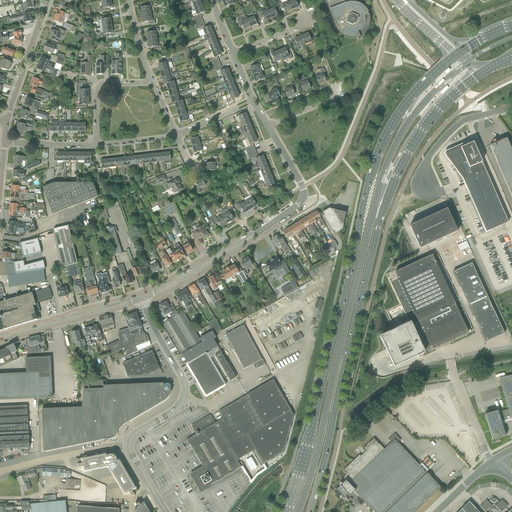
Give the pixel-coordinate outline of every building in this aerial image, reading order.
[(111,7),(109,0),(108,0),(101,1),(102,8),(99,9),(100,12),(106,11),(106,8),(111,7)] [(296,4),(299,2),(297,0),(291,0),(288,1),(291,10),(297,7),(298,7),(296,4)] [(324,0),(335,26),(336,26),(336,28),(336,29),(337,31),(340,34),(343,36),(344,37),(345,37),(349,38),(353,38),(357,38),(358,39),(360,39),(360,37),(360,36),(364,34),(366,31),(368,28),(369,24),(370,20),(369,16),(369,15),(368,15),(367,13),(368,13),(367,10),(364,7),(361,5),(357,3),(355,3),(352,3),(352,1),(351,1),(349,0),(324,0)] [(36,1),(20,5),(22,12),(22,14),(28,12),(27,9),(28,9),(34,7),(33,2),(36,1)] [(194,9),(201,6),(199,1),(192,4),(192,5),(194,9)] [(285,12),(291,10),(288,1),(282,4),(281,2),(278,4),(281,10),(283,9),(285,13),(285,12)] [(149,7),(152,6),(152,3),(150,4),(145,4),(146,7),(141,8),(142,15),(150,14),(149,7)] [(278,11),(276,6),(276,5),(272,6),(273,8),(267,11),(270,18),(277,15),(277,16),(276,12),(278,11)] [(204,12),(201,6),(194,9),(196,15),(204,12)] [(264,21),(270,18),(267,11),(261,13),(260,11),(257,12),(260,18),(263,17),(264,21)] [(66,14),(64,13),(59,12),(58,15),(56,14),(54,21),(60,23),(63,24),(62,27),(66,29),(71,31),(73,26),(63,23),(66,14)] [(23,23),(31,21),(29,13),(21,14),(21,15),(8,17),(9,23),(23,20),(23,23)] [(255,20),(258,19),(255,13),(252,14),(254,17),(247,20),(250,26),(256,24),(257,24),(255,20)] [(155,21),(151,21),(150,14),(142,15),(143,22),(148,22),(148,25),(155,24),(155,21)] [(110,18),(105,19),(104,16),(98,18),(98,21),(99,21),(99,23),(101,23),(101,27),(111,26),(109,19),(110,19),(110,18)] [(247,20),(246,17),(237,20),(239,27),(242,26),(244,29),(250,26),(247,20)] [(112,33),(111,26),(101,27),(103,34),(100,35),(101,38),(108,37),(107,34),(112,33)] [(210,27),(210,26),(200,30),(202,36),(212,32),(210,27)] [(155,32),(158,31),(158,28),(151,29),(152,32),(147,33),(148,40),(156,39),(155,32)] [(65,32),(62,31),(57,29),(56,32),(50,30),(50,31),(51,32),(49,39),(58,42),(60,36),(63,37),(65,32)] [(20,35),(21,35),(20,31),(13,33),(13,32),(11,32),(12,33),(2,36),(0,32),(0,42),(14,39),(13,43),(20,46),(23,39),(21,39),(20,35)] [(206,41),(214,38),(212,32),(202,36),(203,36),(205,40),(206,41)] [(313,37),(310,38),(308,34),(301,37),(304,45),(311,42),(312,45),(315,44),(313,37)] [(298,47),(304,45),(301,37),(295,40),(294,39),(296,44),(294,45),(296,51),(299,50),(298,47)] [(206,48),(216,43),(214,38),(206,41),(205,40),(202,42),(203,44),(204,43),(206,48)] [(160,46),(157,46),(156,39),(148,40),(149,47),(149,48),(154,47),(154,50),(161,49),(160,46)] [(210,53),(219,49),(216,43),(206,48),(209,47),(211,50),(209,50),(210,51),(210,53)] [(55,47),(50,45),(46,44),(43,51),(53,54),(55,47)] [(7,48),(3,47),(1,53),(12,57),(14,51),(8,49),(8,48),(7,48)] [(290,52),(287,53),(285,48),(285,49),(278,52),(283,62),(289,59),(289,60),(292,58),(290,52)] [(221,54),(219,49),(210,53),(210,51),(206,53),(207,55),(210,54),(212,59),(221,55),(221,54)] [(282,62),(283,62),(278,52),(272,54),(271,54),(275,62),(281,60),(282,62)] [(111,65),(111,67),(112,68),(112,74),(119,74),(122,74),(122,67),(121,66),(121,58),(121,54),(116,54),(114,54),(114,61),(111,61),(111,64),(111,65)] [(86,63),(80,63),(80,71),(81,76),(88,76),(90,76),(90,74),(90,69),(90,64),(92,64),(91,56),(86,56),(86,63)] [(99,63),(96,63),(96,75),(103,75),(105,75),(104,70),(106,70),(107,70),(107,66),(106,56),(101,56),(99,56),(99,63)] [(49,60),(46,59),(41,57),(39,63),(54,69),(55,66),(48,63),(49,60)] [(64,59),(59,58),(58,58),(55,64),(62,66),(65,59),(64,59)] [(10,63),(5,61),(2,60),(0,60),(0,67),(3,69),(3,68),(8,70),(9,67),(10,67),(11,64),(11,65),(10,64),(10,63)] [(168,64),(170,63),(170,60),(164,62),(164,63),(158,65),(160,71),(169,68),(168,64)] [(258,65),(261,64),(260,61),(253,64),(255,66),(250,68),(253,75),(261,72),(258,65)] [(53,69),(54,69),(39,63),(36,69),(45,72),(46,70),(52,72),(51,75),(50,75),(49,76),(44,74),(43,77),(54,80),(58,70),(53,69)] [(177,72),(171,74),(169,68),(160,71),(162,78),(177,73),(177,72)] [(324,77),(327,76),(323,68),(317,70),(319,75),(315,76),(319,85),(319,84),(325,82),(326,82),(324,77)] [(227,69),(220,72),(222,77),(229,75),(227,69)] [(255,82),(264,79),(261,72),(253,75),(256,81),(255,82)] [(172,77),(178,75),(177,73),(162,78),(164,84),(164,85),(173,82),(172,77)] [(225,83),(231,80),(229,75),(222,77),(225,83)] [(311,83),(309,78),(308,77),(302,79),(302,80),(299,81),(300,83),(303,91),(310,88),(310,89),(308,84),(311,83)] [(33,86),(30,92),(35,94),(41,97),(45,98),(47,97),(52,94),(44,91),(37,88),(38,84),(41,85),(43,81),(38,80),(33,78),(31,85),(33,86)] [(227,89),(234,86),(231,80),(225,83),(227,89)] [(168,90),(177,88),(175,81),(174,82),(173,82),(164,85),(166,84),(168,90)] [(295,89),(293,85),(293,83),(290,84),(291,87),(284,90),(287,98),(288,98),(288,97),(294,95),(292,90),(295,89)] [(229,94),(236,92),(234,86),(227,89),(229,94)] [(88,90),(83,90),(83,87),(76,87),(76,91),(79,90),(79,98),(88,97),(88,90)] [(175,88),(177,88),(168,90),(170,97),(177,95),(175,88)] [(280,97),(278,92),(276,88),(269,91),(270,94),(268,95),(267,92),(263,94),(267,103),(271,102),(272,104),(278,101),(278,102),(279,101),(277,98),(280,97)] [(239,97),(238,97),(236,92),(229,94),(232,100),(239,97)] [(182,100),(179,101),(177,95),(170,97),(172,103),(172,104),(182,101),(182,100)] [(88,105),(88,97),(79,98),(79,104),(76,105),(76,108),(87,108),(87,107),(86,107),(86,105),(88,105)] [(26,98),(24,105),(26,106),(25,108),(37,111),(39,102),(36,101),(26,98)] [(177,109),(184,107),(182,101),(172,104),(175,103),(177,109)] [(179,116),(186,114),(184,107),(177,109),(179,116)] [(28,116),(29,112),(23,110),(20,118),(27,120),(32,121),(33,117),(28,116)] [(245,114),(245,113),(235,117),(237,122),(238,123),(247,119),(245,114)] [(188,116),(186,117),(186,114),(179,116),(181,122),(180,122),(180,123),(190,120),(188,116)] [(66,122),(66,118),(63,118),(63,121),(58,121),(58,124),(58,131),(64,131),(64,123),(65,123),(65,122),(66,122)] [(239,129),(250,125),(247,119),(238,123),(237,122),(234,123),(235,126),(238,125),(239,129)] [(17,131),(16,134),(17,135),(21,136),(22,135),(22,132),(27,133),(30,134),(32,129),(28,128),(25,127),(25,125),(24,125),(19,123),(17,131)] [(242,135),(252,130),(250,125),(239,129),(241,133),(242,135)] [(244,140),(254,136),(252,130),(242,135),(241,133),(238,135),(239,137),(242,136),(244,140)] [(257,141),(256,141),(254,136),(244,140),(246,146),(252,143),(257,142),(257,141)] [(199,144),(199,142),(197,137),(190,140),(192,146),(199,144)] [(511,151),(506,139),(504,140),(502,137),(496,140),(494,139),(493,140),(492,141),(493,143),(494,143),(495,143),(495,144),(490,146),(511,198),(511,151)] [(444,154),(444,155),(445,155),(445,156),(452,165),(461,177),(463,180),(486,232),(508,223),(473,143),(472,143),(472,144),(468,145),(468,144),(466,142),(446,151),(445,151),(445,152),(445,153),(444,153),(444,154)] [(194,153),(201,151),(199,144),(192,146),(194,153)] [(165,164),(171,163),(169,153),(163,154),(164,162),(163,162),(163,163),(162,163),(163,168),(165,168),(165,164)] [(70,161),(70,154),(63,154),(63,161),(63,163),(62,163),(62,167),(64,167),(64,163),(70,163),(70,161)] [(14,156),(14,164),(15,164),(14,168),(21,168),(22,167),(23,165),(21,165),(22,162),(25,162),(25,157),(14,156)] [(257,157),(252,159),(254,163),(256,162),(258,165),(265,162),(262,156),(263,156),(258,158),(257,157)] [(215,164),(218,163),(218,160),(211,160),(211,163),(206,164),(207,171),(215,170),(215,164)] [(260,170),(267,167),(265,162),(258,165),(260,170)] [(24,166),(22,167),(24,171),(35,166),(34,163),(24,166)] [(262,176),(269,173),(267,167),(260,170),(262,176)] [(264,182),(271,179),(269,173),(262,176),(264,182)] [(157,184),(166,181),(164,175),(154,178),(157,184)] [(166,184),(163,185),(166,191),(169,190),(171,189),(173,194),(178,192),(182,189),(179,184),(178,182),(180,181),(178,178),(174,180),(166,184)] [(205,187),(203,183),(201,178),(201,179),(195,182),(194,182),(197,186),(194,188),(197,194),(200,192),(199,190),(205,187)] [(274,184),(271,179),(264,182),(263,182),(263,181),(259,183),(260,185),(262,184),(264,188),(274,184)] [(53,213),(97,196),(92,184),(54,184),(43,188),(53,213)] [(11,192),(11,198),(13,198),(12,201),(18,202),(20,202),(20,200),(22,200),(22,198),(33,199),(33,196),(35,196),(35,194),(28,194),(11,192)] [(256,199),(253,195),(252,194),(250,195),(252,198),(245,202),(250,209),(256,205),(256,206),(256,205),(254,201),(256,199)] [(244,213),(250,209),(245,202),(239,206),(237,203),(235,204),(238,210),(241,209),(244,213)] [(172,203),(162,208),(167,216),(177,211),(172,203)] [(233,213),(230,209),(230,208),(224,211),(226,213),(222,215),(227,223),(233,219),(231,215),(233,213)] [(341,212),(329,209),(322,213),(335,234),(342,230),(345,218),(344,217),(344,216),(344,215),(344,214),(343,213),(342,213),(341,212)] [(420,249),(426,246),(457,232),(447,209),(409,226),(420,249)] [(324,225),(316,211),(311,215),(315,222),(318,220),(322,226),(324,229),(326,228),(324,225)] [(463,227),(469,225),(465,214),(460,216),(463,227)] [(221,226),(227,223),(222,215),(216,219),(215,216),(212,218),(215,224),(218,223),(221,227),(221,226)] [(312,224),(315,222),(311,215),(305,218),(315,234),(317,233),(315,230),(316,230),(312,224)] [(313,236),(315,234),(305,218),(300,221),(304,228),(307,227),(311,233),(313,236)] [(301,230),(304,228),(300,221),(294,225),(302,238),(304,241),(306,240),(305,237),(305,236),(301,230)] [(207,233),(205,230),(206,230),(203,225),(200,227),(198,224),(192,227),(194,230),(190,233),(198,246),(202,244),(200,240),(200,239),(199,238),(201,237),(202,238),(205,236),(205,237),(206,237),(207,237),(208,237),(208,236),(209,236),(209,235),(208,234),(207,232),(207,233)] [(299,240),(302,238),(294,225),(289,228),(293,235),(296,234),(299,240)] [(77,264),(68,226),(53,229),(54,233),(53,233),(56,244),(57,244),(57,247),(57,249),(58,249),(59,252),(58,252),(61,263),(62,267),(77,264)] [(122,253),(120,249),(113,227),(105,230),(114,256),(122,253)] [(177,235),(173,228),(172,227),(169,229),(177,243),(180,241),(178,238),(177,235)] [(292,236),(293,235),(289,228),(283,232),(291,245),(297,241),(294,236),(292,236)] [(278,235),(272,238),(273,240),(277,246),(277,248),(281,246),(283,249),(286,254),(291,251),(288,246),(287,247),(281,237),(280,238),(278,235)] [(37,238),(19,242),(23,258),(41,254),(37,238)] [(185,244),(182,246),(185,250),(187,254),(188,254),(191,252),(190,252),(193,251),(189,245),(190,245),(187,241),(186,238),(183,240),(185,244)] [(331,250),(337,246),(333,238),(327,242),(328,244),(331,250)] [(159,239),(155,241),(156,243),(160,252),(163,250),(164,250),(164,249),(163,247),(159,239)] [(177,250),(174,251),(179,259),(182,258),(182,257),(184,256),(181,251),(182,251),(179,247),(178,244),(174,246),(177,250)] [(328,244),(323,247),(326,253),(331,250),(328,244)] [(464,244),(458,247),(461,251),(457,254),(459,258),(469,253),(464,244)] [(169,248),(165,250),(166,251),(167,254),(170,258),(171,258),(174,262),(176,261),(179,260),(178,259),(179,259),(174,251),(171,253),(169,249),(169,248)] [(163,250),(160,252),(163,257),(161,258),(163,261),(166,266),(166,267),(166,266),(167,267),(169,266),(169,265),(171,264),(169,259),(164,251),(164,250),(163,250)] [(0,255),(0,257),(1,257),(1,258),(2,258),(2,260),(5,260),(4,263),(10,265),(12,265),(13,265),(13,262),(12,262),(12,261),(11,262),(12,259),(15,260),(15,254),(2,252),(1,255),(0,255)] [(380,337),(386,350),(394,367),(424,353),(422,350),(426,348),(429,346),(431,350),(473,330),(437,253),(432,255),(395,272),(397,277),(389,280),(409,323),(380,337)] [(248,268),(252,265),(248,257),(241,261),(244,267),(243,267),(245,269),(242,271),(245,276),(249,274),(247,271),(249,269),(248,268)] [(270,261),(266,264),(270,272),(274,270),(275,272),(279,270),(280,270),(279,269),(282,268),(286,274),(290,272),(283,261),(282,261),(280,262),(277,257),(273,259),(272,260),(272,259),(272,260),(271,260),(270,261),(270,260),(270,261)] [(24,260),(13,262),(13,265),(15,274),(43,270),(45,269),(43,259),(25,264),(24,260)] [(160,270),(158,265),(155,261),(148,265),(152,273),(160,270)] [(306,271),(312,268),(308,261),(302,265),(306,271)] [(0,275),(4,276),(4,275),(5,271),(8,272),(10,265),(4,263),(2,263),(0,262),(0,275)] [(298,277),(304,273),(297,262),(291,266),(298,277)] [(504,334),(497,318),(472,263),(453,272),(485,343),(504,334)] [(123,264),(117,266),(119,271),(120,270),(124,281),(125,281),(126,285),(133,282),(131,275),(127,276),(125,271),(123,264)] [(80,275),(79,270),(77,265),(66,268),(67,271),(69,278),(80,275)] [(142,274),(140,269),(138,265),(132,267),(135,277),(142,274)] [(224,274),(221,276),(222,278),(226,284),(233,280),(231,277),(238,272),(234,266),(230,268),(229,267),(226,269),(226,270),(223,272),(224,274)] [(96,283),(91,267),(83,270),(86,281),(85,282),(87,291),(89,296),(90,297),(98,295),(98,293),(97,289),(97,288),(96,283)] [(120,285),(119,280),(115,269),(111,270),(114,280),(112,281),(114,289),(118,287),(118,286),(120,285)] [(0,331),(40,319),(38,312),(40,312),(37,303),(52,299),(53,298),(51,293),(50,294),(50,292),(51,292),(50,288),(45,289),(32,293),(28,294),(26,285),(45,282),(43,270),(15,274),(7,276),(9,288),(14,287),(19,286),(21,296),(15,298),(4,301),(2,295),(4,295),(2,285),(0,284),(0,331)] [(242,271),(238,273),(243,282),(247,280),(245,276),(242,271)] [(109,280),(107,273),(100,275),(102,282),(96,283),(97,288),(99,288),(101,293),(108,291),(107,287),(108,287),(107,281),(109,280)] [(215,275),(209,278),(212,283),(210,284),(214,290),(217,288),(217,287),(216,287),(220,284),(219,283),(219,282),(215,275)] [(212,294),(206,284),(203,279),(196,283),(201,291),(205,289),(213,303),(218,300),(214,294),(214,293),(212,294)] [(79,294),(84,292),(80,280),(73,283),(76,294),(79,293),(79,294)] [(67,285),(62,287),(61,284),(56,285),(59,297),(63,296),(63,297),(64,296),(65,296),(66,296),(67,296),(68,295),(68,294),(69,293),(67,285)] [(295,290),(292,284),(281,290),(285,296),(295,290)] [(189,288),(188,288),(191,293),(193,296),(196,294),(199,299),(201,303),(204,301),(202,297),(200,294),(198,290),(197,290),(194,285),(191,286),(189,287),(189,288)] [(190,298),(188,294),(186,290),(181,292),(192,310),(194,308),(189,301),(190,301),(190,298)] [(223,299),(218,291),(214,294),(218,300),(219,302),(223,299)] [(192,310),(181,292),(176,296),(180,303),(182,301),(186,308),(187,307),(189,311),(192,310)] [(270,308),(272,313),(292,303),(290,298),(270,308)] [(171,304),(168,306),(166,302),(165,302),(164,302),(163,303),(159,305),(160,307),(160,308),(164,317),(175,311),(171,304)] [(199,339),(185,316),(182,311),(168,320),(167,318),(160,322),(180,355),(181,354),(201,343),(199,339)] [(136,313),(126,317),(129,325),(128,326),(130,332),(141,328),(136,313)] [(114,325),(111,315),(99,318),(101,328),(114,325)] [(219,325),(215,318),(207,323),(211,329),(219,325)] [(291,323),(274,332),(276,337),(294,328),(291,323)] [(239,327),(225,335),(231,347),(244,369),(252,364),(255,370),(265,364),(263,360),(262,359),(261,360),(243,325),(239,327)] [(99,331),(98,331),(96,326),(90,328),(92,335),(96,334),(97,339),(98,339),(99,342),(103,341),(99,331)] [(90,328),(84,330),(86,335),(84,336),(86,340),(88,346),(91,344),(89,339),(93,338),(92,335),(90,328)] [(125,348),(134,344),(129,329),(119,331),(118,336),(120,340),(107,346),(108,349),(109,351),(110,353),(111,354),(125,348)] [(84,340),(81,341),(78,331),(71,333),(75,347),(78,346),(79,348),(85,346),(84,340)] [(214,334),(214,335),(212,331),(199,339),(201,343),(181,354),(187,363),(209,349),(217,345),(213,340),(216,338),(214,334)] [(38,345),(41,344),(38,336),(25,340),(29,354),(37,353),(41,352),(38,345)] [(17,352),(14,346),(14,344),(6,348),(7,349),(10,356),(12,362),(18,359),(15,352),(17,352)] [(236,378),(221,352),(217,345),(209,349),(210,351),(206,354),(209,359),(215,355),(230,381),(236,378)] [(12,362),(10,356),(7,349),(0,352),(3,359),(6,364),(12,362)] [(145,376),(160,369),(152,350),(122,363),(128,376),(145,376)] [(224,385),(209,359),(206,354),(188,365),(196,378),(198,381),(198,382),(206,395),(224,385)] [(0,400),(52,398),(50,357),(25,358),(26,373),(0,374),(0,400)] [(511,422),(511,375),(499,378),(508,409),(498,413),(497,411),(484,415),(492,441),(505,437),(501,425),(511,422)] [(163,383),(103,386),(103,380),(85,381),(86,389),(83,390),(82,407),(42,409),(43,452),(104,440),(104,439),(105,439),(107,439),(108,439),(109,439),(111,438),(113,438),(114,437),(116,435),(117,434),(117,432),(118,429),(119,428),(120,427),(120,428),(121,428),(123,426),(126,423),(162,402),(166,400),(167,398),(169,395),(171,391),(170,390),(170,389),(170,388),(170,387),(170,386),(170,385),(169,385),(169,384),(168,384),(167,384),(166,384),(165,384),(164,385),(163,384),(163,383)] [(223,419),(218,421),(215,423),(210,415),(210,416),(193,426),(196,432),(195,432),(196,434),(186,440),(189,445),(190,445),(205,471),(197,476),(200,482),(204,489),(241,467),(251,484),(257,476),(267,469),(264,464),(283,453),(293,415),(291,410),(273,380),(246,395),(219,411),(223,419)] [(0,449),(29,448),(27,406),(0,406),(0,449)] [(397,443),(401,440),(394,433),(388,440),(391,443),(384,450),(373,439),(363,449),(365,452),(361,456),(359,455),(343,470),(347,474),(341,480),(345,484),(344,485),(341,482),(339,483),(339,485),(340,486),(336,490),(341,496),(339,497),(345,503),(348,500),(345,497),(348,494),(349,496),(354,492),(373,511),(415,511),(440,488),(397,443)] [(111,454),(110,455),(109,453),(78,460),(79,464),(77,465),(78,465),(79,467),(83,467),(84,472),(108,467),(124,495),(129,492),(131,496),(134,494),(134,496),(135,496),(134,494),(137,492),(117,457),(116,457),(115,457),(115,456),(114,455),(113,455),(112,455),(111,454)] [(434,465),(428,458),(421,464),(425,468),(426,468),(428,470),(434,465)] [(65,471),(65,470),(43,468),(42,476),(70,478),(70,472),(65,471)] [(26,479),(35,475),(34,471),(17,478),(18,477),(24,491),(31,489),(28,483),(27,483),(26,479)] [(67,480),(66,489),(73,489),(73,485),(76,486),(76,483),(76,480),(67,480)] [(497,501),(495,499),(492,499),(488,502),(486,500),(480,506),(485,511),(490,508),(491,510),(495,510),(497,511),(499,511),(501,511),(507,507),(501,500),(498,502),(497,501),(497,500),(497,501)] [(21,510),(30,509),(29,500),(21,501),(21,510)] [(30,511),(66,511),(65,501),(56,502),(40,503),(30,504),(30,511)] [(149,511),(144,502),(140,505),(139,502),(136,504),(135,502),(135,503),(138,507),(134,511),(133,511),(149,511)] [(478,511),(476,509),(469,502),(461,509),(458,511),(511,511),(511,508),(508,511),(478,511)]
